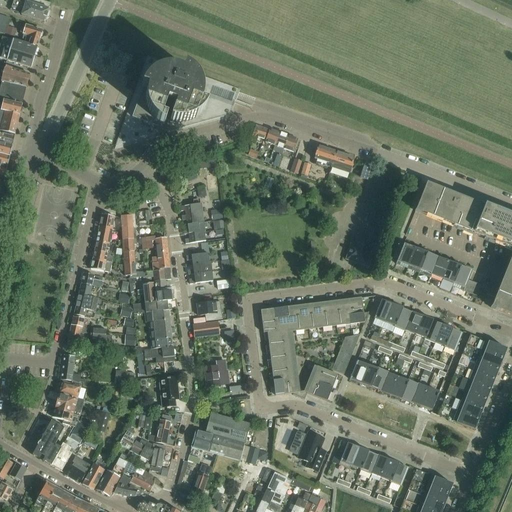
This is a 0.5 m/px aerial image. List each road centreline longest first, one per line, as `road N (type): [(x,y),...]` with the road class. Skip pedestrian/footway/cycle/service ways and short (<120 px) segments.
road 1 (unclassified): [(511,335),(384,282),(248,300),(263,408),(292,406),(469,474)]
road 2 (residential): [(511,208),(263,116),(169,142),(141,166)]
road 3 (residential): [(168,501),(192,397),(171,218),(141,166)]
road 4 (residential): [(0,347),(38,152)]
road 5 (residential): [(97,181),(55,362)]
road 6 (residential): [(38,152),(109,0)]
road 7 (residential): [(38,152),(32,137),(66,12)]
road 8 (residential): [(0,445),(115,507)]
